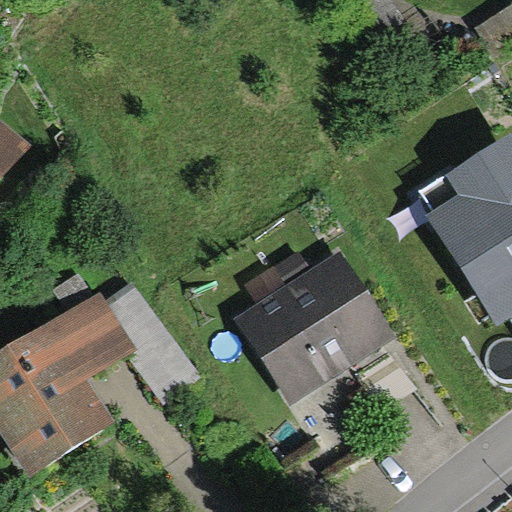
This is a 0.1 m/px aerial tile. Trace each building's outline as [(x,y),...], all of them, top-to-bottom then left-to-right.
[(328,0),(357,43),(385,25),(368,0),(328,0)] [(0,160),(8,150),(0,143),(0,160)] [(511,156),(510,153),(456,186),(469,206),(439,225),(503,326),(511,321),(511,156)] [(327,276),(235,335),(279,403),(338,365),(368,412),(401,391),(327,276)] [(90,308),(0,370),(0,450),(24,485),(96,434),(67,393),(123,354),(152,394),(177,377),(124,302),(98,320),(90,308)]
